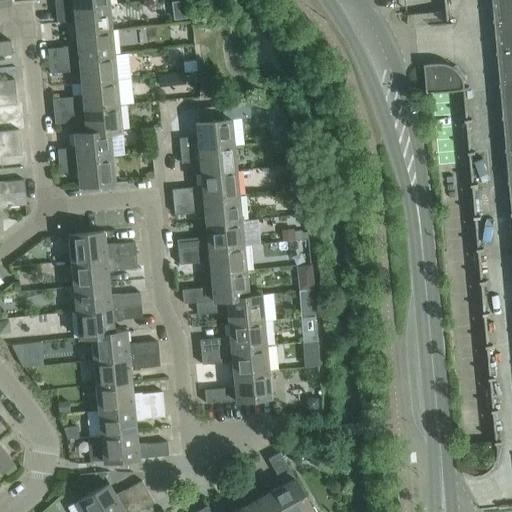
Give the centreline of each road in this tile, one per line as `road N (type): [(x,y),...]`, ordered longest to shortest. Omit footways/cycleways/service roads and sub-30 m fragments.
road 1 (tertiary): [(344,0),(375,52),(408,158),(443,490)]
road 2 (residential): [(305,434),(206,435),(183,426),(148,199),(49,210)]
road 3 (residential): [(49,210),(31,12)]
road 4 (residential): [(8,511),(37,487),(44,460),(37,428),(0,380)]
